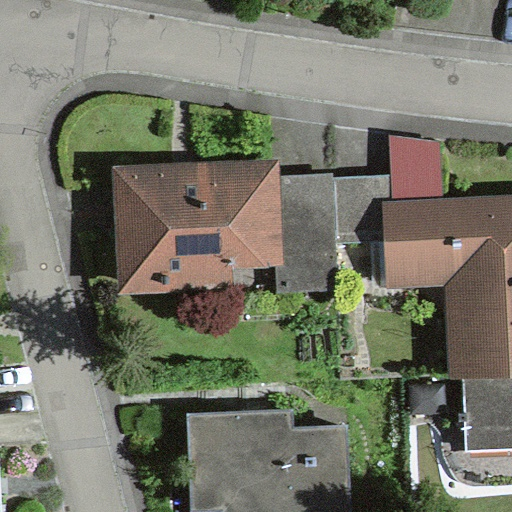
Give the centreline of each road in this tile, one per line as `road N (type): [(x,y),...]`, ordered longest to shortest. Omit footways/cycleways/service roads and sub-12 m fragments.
road 1 (residential): [(0,11),(511,96)]
road 2 (residential): [(0,124),(97,511)]
